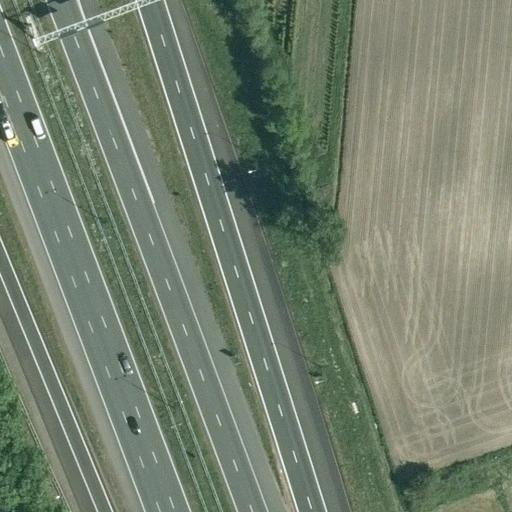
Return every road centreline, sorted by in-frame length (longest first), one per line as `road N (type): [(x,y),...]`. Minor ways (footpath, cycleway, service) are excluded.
road 1 (motorway): [(251,511),(60,0)]
road 2 (motorway): [(312,511),(152,0)]
road 3 (motorway): [(0,70),(165,511)]
road 4 (motorway): [(0,257),(105,511)]
